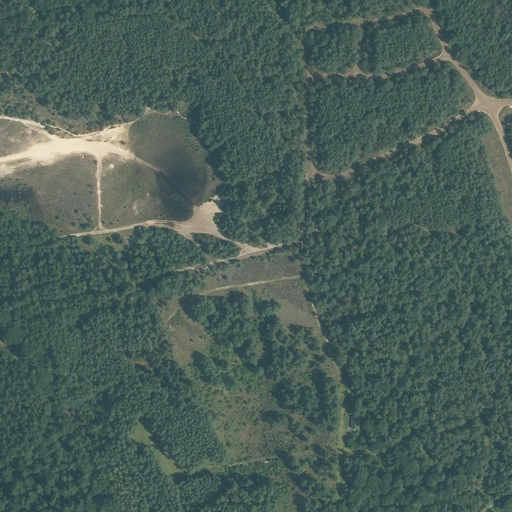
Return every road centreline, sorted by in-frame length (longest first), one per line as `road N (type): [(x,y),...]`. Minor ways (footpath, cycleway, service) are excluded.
road 1 (track): [(339,511),(343,387),(303,277),(204,292),(156,328),(141,365),(101,350),(68,373),(56,397),(120,511)]
road 2 (track): [(205,267),(303,236),(307,35)]
road 3 (track): [(307,35),(427,12),(487,103),(511,163)]
road 4 (track): [(511,296),(482,248),(459,229),(409,225),(303,277)]
road 5 (track): [(309,176),(348,173),(487,103)]
road 6 (track): [(341,450),(378,453),(455,417),(511,423)]
road 7 (track): [(307,76),(382,77),(449,53)]
road 8 (track): [(511,472),(466,491),(415,432)]
